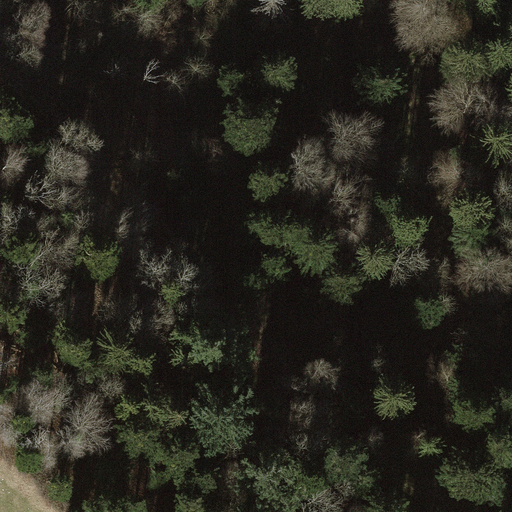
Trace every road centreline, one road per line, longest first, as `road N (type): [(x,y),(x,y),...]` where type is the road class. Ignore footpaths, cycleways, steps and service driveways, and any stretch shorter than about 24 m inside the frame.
road 1 (track): [(0,63),(356,451),(449,511)]
road 2 (track): [(511,379),(488,356),(390,0)]
